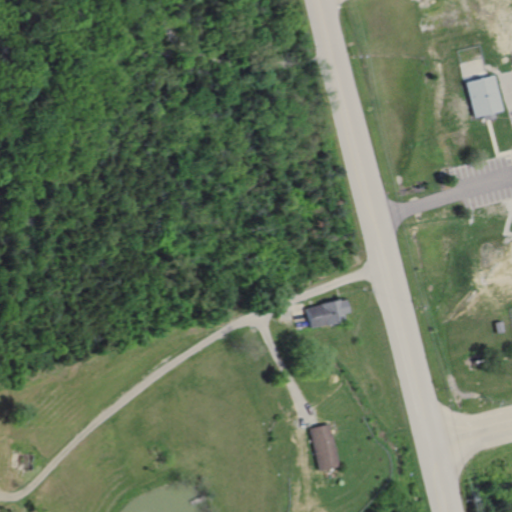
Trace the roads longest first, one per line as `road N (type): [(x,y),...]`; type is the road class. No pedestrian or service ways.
road 1 (residential): [(430,440),(380,244)]
road 2 (residential): [(372,214),(331,54)]
